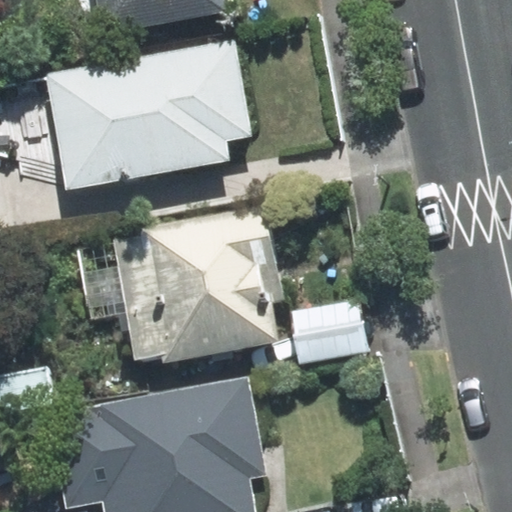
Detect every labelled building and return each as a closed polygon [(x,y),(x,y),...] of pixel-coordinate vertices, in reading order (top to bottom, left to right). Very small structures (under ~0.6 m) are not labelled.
[(101,0),(109,40),(237,18),(234,0),(101,0)] [(54,80),(75,195),(239,167),(235,147),(262,142),(245,47),(54,80)] [(290,348),(282,307),(292,306),(273,210),(148,234),(149,240),(121,246),(144,368),(171,363),(173,370),(290,348)] [(376,355),(366,302),(294,316),(303,369),(376,355)] [(0,421),(60,411),(53,371),(0,380),(0,421)] [(274,479),(256,383),(56,420),(73,511),(93,511),(109,509),(110,511),(261,511),(256,482),(274,479)]
